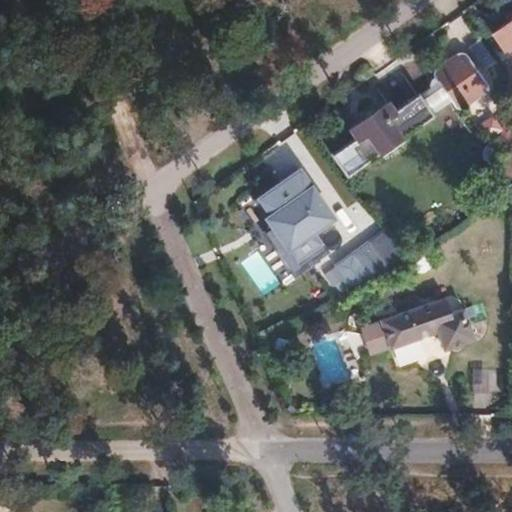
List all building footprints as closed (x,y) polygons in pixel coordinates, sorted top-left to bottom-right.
[(511,15),(491,30),(504,50),(511,44),(511,15)] [(355,137),(331,154),(346,175),(433,114),(431,111),(450,98),(452,101),(455,104),(459,105),(463,104),(483,90),(485,86),(485,81),(467,55),(464,53),(460,53),(436,69),(434,71),(434,73),(435,75),(428,80),(431,85),(419,94),(417,92),(393,110),(387,102),(349,129),(355,137)] [(246,198),(289,271),(325,251),(313,231),(331,221),(300,167),(246,198)] [(338,296),(386,269),(370,242),(323,269),(338,296)] [(241,261),(262,294),(278,284),(257,250),(241,261)] [(417,299),(355,328),(355,329),(336,338),(347,362),(367,353),(367,355),(412,334),(421,353),(451,340),(437,309),(425,314),(417,299)] [(334,336),(313,343),(326,382),(346,375),(334,336)]
